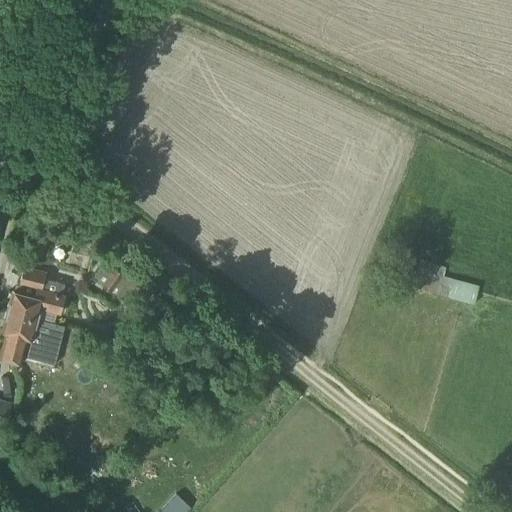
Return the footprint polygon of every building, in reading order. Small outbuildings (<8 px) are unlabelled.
[(60,47),(65,38),(57,33),(51,41),(60,47)] [(394,264),(389,280),(474,304),(479,287),(443,278),(446,268),(440,266),(421,260),(422,258),(421,258),(416,272),(394,264)] [(122,300),(134,283),(104,262),(92,278),(122,300)] [(62,294),(65,284),(44,279),(46,272),(24,266),(18,286),(24,288),(23,293),(12,291),(6,312),(38,319),(41,309),(60,314),(65,295),(62,294)] [(35,330),(38,319),(6,312),(1,331),(7,333),(0,355),(0,358),(21,365),(24,356),(54,365),(62,337),(35,330)] [(12,402),(0,398),(0,429),(5,430),(12,402)]
